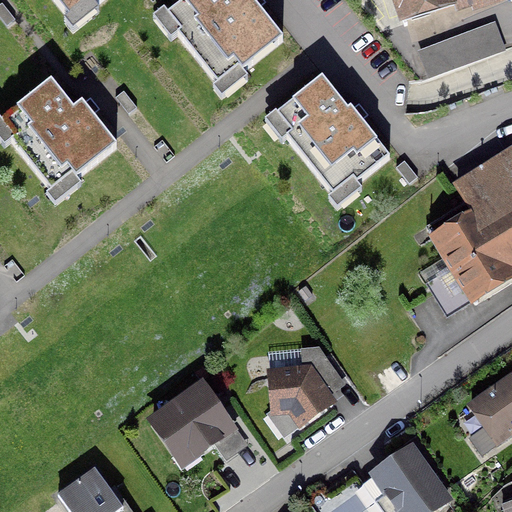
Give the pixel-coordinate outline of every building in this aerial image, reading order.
[(107,0),(56,0),(77,24),(107,0)] [(243,11),(233,0),(198,0),(170,23),(226,91),(284,45),(251,4),(243,11)] [(395,0),(402,18),(458,0),(508,0),(509,3),(511,2),(509,0),(395,0)] [(495,25),(421,53),(430,78),(504,50),(495,25)] [(352,120),(325,87),(279,124),(341,202),(390,162),(355,118),(352,120)] [(77,119),(53,90),(3,131),(59,199),(116,152),(84,113),(77,119)] [(502,249),(496,253),(509,273),(511,270),(511,154),(455,190),(464,205),(474,220),(475,219),(487,237),(493,233),(502,249)] [(510,275),(509,273),(496,253),(502,249),(493,233),(487,237),(475,219),(474,220),(464,205),(424,230),(451,273),(426,288),(443,316),(510,275)] [(329,405),(307,374),(324,362),(316,352),(300,354),(302,374),(268,377),(271,414),(289,413),(299,427),(329,405)] [(191,447),(197,454),(229,431),(216,414),(221,411),(213,400),(209,403),(200,390),(151,425),(174,459),(191,447)] [(511,391),(478,413),(501,450),(511,442),(511,391)] [(431,511),(445,503),(409,452),(372,478),(385,496),(373,505),(378,511),(431,511)] [(120,511),(92,472),(56,498),(65,511),(120,511)]
